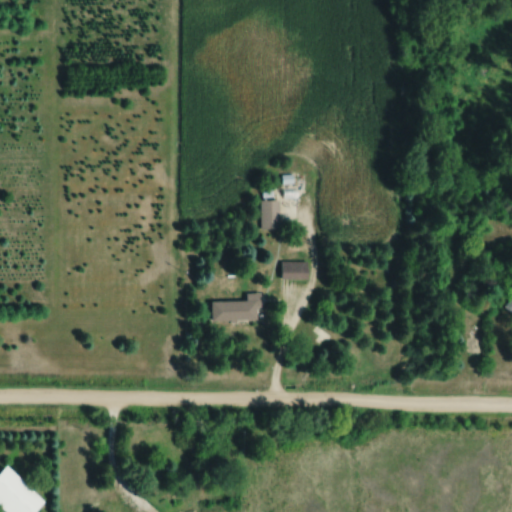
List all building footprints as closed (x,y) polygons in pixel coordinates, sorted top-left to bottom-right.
[(259,201),(259,230),(277,230),(277,201),(259,201)] [(277,280),(305,280),(305,262),(277,262),(277,280)] [(208,321),(258,321),(258,294),(244,294),(244,302),(208,302),(208,321)] [(511,294),(501,306),(511,317),(511,294)] [(42,511),(52,503),(13,465),(0,478),(0,501),(10,511),(42,511)]
